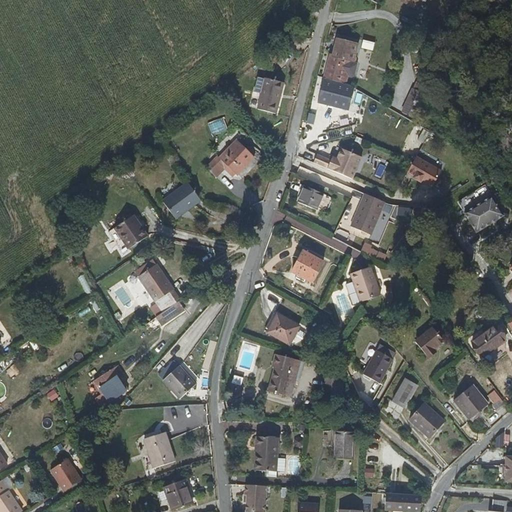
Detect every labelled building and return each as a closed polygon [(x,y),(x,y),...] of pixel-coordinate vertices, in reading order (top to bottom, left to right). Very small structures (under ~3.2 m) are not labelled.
[(421,7),(407,0),(400,0),(400,2),(418,12),(421,7)] [(469,10),(473,0),(462,0),(460,5),(469,10)] [(453,36),(457,27),(435,15),(431,25),(453,36)] [(330,56),(325,78),(345,84),(351,62),(353,62),(357,44),(337,39),(332,57),(330,56)] [(345,84),(325,78),(318,103),(336,107),(338,99),(356,104),(357,99),(363,100),(364,95),(345,84)] [(284,84),(266,79),(257,109),(276,114),(284,84)] [(411,83),(409,88),(424,95),(426,89),(411,83)] [(424,95),(409,88),(400,108),(415,114),(424,95)] [(212,134),(225,130),(222,120),(209,124),(212,134)] [(320,128),(311,129),(313,141),(339,137),(338,129),(331,130),(330,122),(319,124),(320,128)] [(429,134),(423,130),(417,141),(423,145),(429,134)] [(215,160),(225,170),(228,168),(236,175),(254,157),(238,141),(220,159),(218,157),(215,160)] [(362,157),(341,148),(337,158),(336,162),(331,160),(317,154),(314,162),(328,168),(352,179),(362,157)] [(371,176),(382,180),(388,162),(378,158),(371,176)] [(415,158),(414,161),(406,174),(413,178),(412,179),(420,183),(421,182),(432,188),(440,172),(415,158)] [(228,168),(225,170),(233,178),(236,175),(228,168)] [(215,179),(205,169),(202,173),(211,183),(215,179)] [(131,179),(125,173),(114,184),(120,190),(131,179)] [(187,211),(201,201),(188,183),(163,202),(174,217),(186,208),(187,211)] [(293,200),(297,202),(304,186),(300,185),(293,200)] [(304,186),(297,202),(318,211),(325,195),(304,186)] [(384,203),(364,194),(351,226),(371,235),(384,203)] [(505,216),(492,197),(464,214),(476,233),(505,216)] [(176,219),(187,211),(186,208),(174,217),(176,219)] [(134,217),(114,230),(129,249),(148,236),(134,217)] [(323,262),(303,251),(292,271),(312,282),(323,262)] [(166,311),(181,301),(156,265),(138,278),(162,313),(166,311)] [(359,302),(380,295),(371,267),(350,275),(359,302)] [(170,317),(166,311),(162,313),(148,323),(154,330),(170,317)] [(264,330),(269,332),(278,315),(274,313),(264,330)] [(278,315),(269,332),(289,343),(298,327),(278,315)] [(411,345),(422,359),(430,354),(428,352),(433,348),(444,339),(433,326),(411,345)] [(505,341),(496,328),(473,344),(483,358),(505,341)] [(379,384),(393,360),(377,351),(363,375),(379,384)] [(430,354),(422,359),(424,361),(432,355),(430,353),(430,354)] [(291,396),(295,378),(289,376),(293,359),(275,354),(272,368),(278,370),(273,392),(291,396)] [(289,376),(295,378),(300,361),(293,359),(289,376)] [(196,385),(174,361),(158,375),(180,399),(196,385)] [(483,376),(474,365),(468,369),(478,380),(483,376)] [(347,393),(338,366),(325,369),(329,395),(347,393)] [(114,368),(111,370),(125,389),(127,387),(114,368)] [(125,389),(111,370),(95,382),(104,396),(100,400),(101,402),(104,400),(107,405),(115,399),(117,401),(121,398),(120,396),(129,390),(127,387),(125,389)] [(240,387),(242,380),(232,377),(230,384),(240,387)] [(418,386),(406,378),(393,401),(405,409),(418,386)] [(488,404),(473,385),(454,401),(470,419),(488,404)] [(504,403),(497,394),(492,398),(499,407),(504,403)] [(444,421),(424,404),(410,420),(430,437),(444,421)] [(378,441),(383,435),(375,428),(371,435),(378,441)] [(355,432),(336,431),(335,458),(355,459),(355,432)] [(511,437),(507,432),(501,437),(508,444),(511,440),(511,437)] [(175,461),(165,433),(144,440),(153,469),(175,461)] [(285,472),(285,464),(287,462),(287,461),(287,458),(286,456),(278,456),(279,438),(257,436),(254,470),(285,472)] [(82,480),(68,459),(52,471),(66,492),(82,480)] [(363,479),(374,478),(373,469),(363,469),(363,479)] [(189,486),(187,479),(165,486),(173,510),(192,503),(187,487),(189,486)] [(21,511),(22,511),(2,480),(0,481),(0,511),(21,511)] [(265,511),(268,487),(246,485),(245,495),(248,496),(247,503),(246,511),(265,511)] [(385,509),(420,511),(422,497),(387,494),(385,509)] [(506,511),(507,501),(493,500),(492,511),(506,511)] [(298,503),(297,511),(318,511),(318,503),(298,503)]
